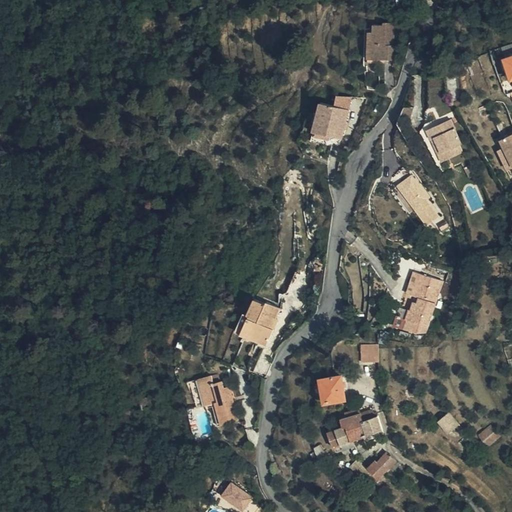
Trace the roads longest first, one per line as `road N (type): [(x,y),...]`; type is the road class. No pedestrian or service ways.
road 1 (residential): [(284,511),(261,463),(268,395),(280,359),(315,325),(325,302),(346,182),(398,104),(427,19)]
road 2 (unknown): [(476,511),(458,487),(422,468),(383,414)]
